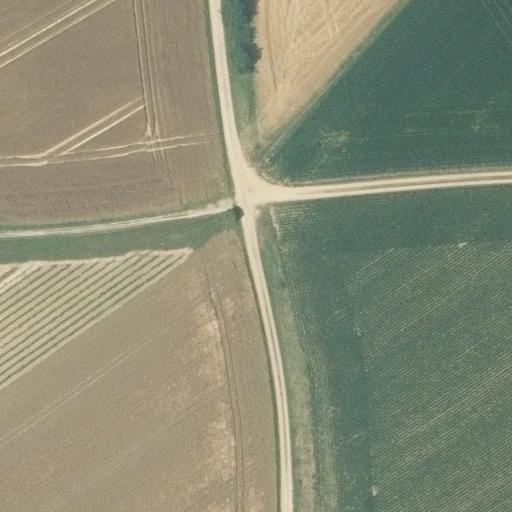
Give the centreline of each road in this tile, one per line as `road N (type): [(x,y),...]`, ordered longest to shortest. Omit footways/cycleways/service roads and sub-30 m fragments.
road 1 (track): [(285,511),(275,353),(243,200)]
road 2 (track): [(243,200),(511,181)]
road 3 (track): [(243,200),(76,229),(0,233)]
road 4 (track): [(214,0),(243,200)]
